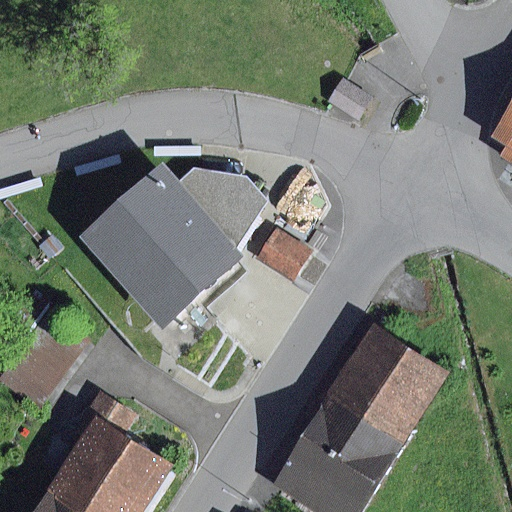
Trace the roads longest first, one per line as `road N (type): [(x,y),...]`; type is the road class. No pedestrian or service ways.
road 1 (residential): [(415,182),(313,130),(170,112),(0,162)]
road 2 (residential): [(207,511),(415,182)]
road 3 (residential): [(484,77),(415,182)]
